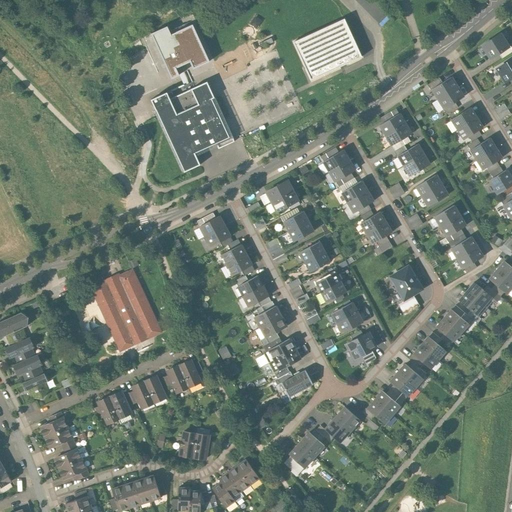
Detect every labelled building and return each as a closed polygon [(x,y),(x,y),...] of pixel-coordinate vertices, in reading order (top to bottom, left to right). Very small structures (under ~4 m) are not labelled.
[(344,19),(293,42),(310,80),(361,57),(344,19)] [(167,26),(151,34),(171,79),(179,75),(176,68),(190,61),(193,69),(209,61),(192,24),(171,34),(167,26)] [(489,60),(510,48),(501,33),(480,46),(489,60)] [(505,83),(511,78),(511,58),(496,69),(505,83)] [(437,100),(458,87),(452,77),(431,90),(437,100)] [(183,85),(151,100),(155,110),(156,110),(184,171),(183,171),(184,172),(200,165),(195,153),(216,143),(218,149),(234,142),(223,118),(221,119),(212,99),(214,98),(207,82),(191,89),(186,91),(183,85)] [(443,110),(464,97),(458,87),(437,100),(443,110)] [(0,103),(0,127),(42,228),(70,217),(19,95),(0,103)] [(495,109),(501,119),(511,113),(505,103),(495,109)] [(457,130),(477,117),(471,107),(451,120),(457,130)] [(400,113),(379,126),(385,136),(406,123),(400,113)] [(463,140),(483,127),(477,117),(457,130),(463,140)] [(412,133),(406,123),(385,136),(391,146),(412,133)] [(476,160),(496,148),(490,138),(470,151),(476,160)] [(418,144),(397,156),(403,166),(424,154),(418,144)] [(482,170),(502,157),(496,148),(476,160),(482,170)] [(329,174),(350,162),(343,152),(323,164),(329,174)] [(430,164),(424,154),(403,166),(409,176),(430,164)] [(335,185),(356,172),(350,162),(329,174),(335,185)] [(497,195),(511,185),(511,177),(507,169),(488,181),(497,195)] [(437,174),(416,186),(422,196),(443,183),(437,174)] [(288,179),(265,191),(270,201),(293,190),(288,179)] [(348,204),(368,192),(362,181),(342,193),(348,204)] [(400,182),(389,187),(394,198),(405,192),(400,182)] [(449,194),(443,183),(422,196),(427,206),(449,194)] [(299,201),(293,190),(270,201),(276,212),(299,201)] [(354,214),(374,202),(368,192),(348,204),(354,214)] [(510,219),(511,218),(511,199),(502,206),(510,219)] [(440,229),(460,217),(454,207),(434,219),(440,229)] [(309,219),(304,210),(283,222),(288,231),(309,219)] [(367,234),(387,222),(381,211),(360,223),(367,234)] [(407,217),(412,228),(423,224),(418,213),(407,217)] [(201,226),(207,237),(227,227),(221,216),(201,226)] [(446,239),(466,227),(460,217),(440,229),(446,239)] [(309,219),(288,231),(293,241),(315,230),(309,219)] [(373,244),(393,232),(387,222),(367,234),(373,244)] [(207,237),(213,249),(233,238),(227,227),(207,237)] [(281,235),(284,244),(291,242),(288,233),(281,235)] [(460,259),(479,248),(474,238),(454,248),(460,259)] [(306,262),(327,251),(321,241),(301,252),(306,262)] [(225,266),(248,255),(243,245),(220,256),(225,266)] [(465,269),(485,258),(479,248),(460,259),(465,269)] [(311,272),(332,262),(327,251),(306,262),(311,272)] [(230,277),(253,266),(248,255),(225,266),(230,277)] [(511,267),(503,260),(496,270),(511,282),(511,267)] [(404,302),(424,290),(410,264),(389,276),(404,302)] [(132,269),(90,289),(120,352),(162,333),(132,269)] [(511,288),(511,282),(496,270),(488,279),(507,294),(511,288)] [(322,293),(342,283),(336,272),(316,283),(322,293)] [(243,297),(264,286),(258,276),(238,287),(243,297)] [(495,299),(471,282),(464,291),(488,308),(495,299)] [(327,303),(347,293),(342,283),(322,293),(327,303)] [(248,307),(269,297),(264,286),(243,297),(248,307)] [(488,308),(464,291),(457,301),(481,318),(488,308)] [(338,323),(358,312),(353,301),(332,312),(338,323)] [(259,329),(282,317),(277,307),(254,319),(259,329)] [(305,313),(309,324),(320,319),(315,308),(305,313)] [(470,324),(452,310),(445,319),(462,334),(470,324)] [(343,333),(364,322),(358,312),(338,323),(343,333)] [(19,314),(0,322),(0,337),(4,335),(22,328),(24,327),(25,319),(19,314)] [(264,340),(288,328),(282,317),(259,329),(264,340)] [(462,334),(445,319),(438,329),(455,343),(462,334)] [(27,339),(22,328),(4,335),(9,347),(27,339)] [(379,347),(370,331),(346,343),(355,359),(379,347)] [(448,351),(430,337),(423,346),(440,360),(448,351)] [(33,347),(29,338),(27,339),(9,347),(4,349),(9,358),(13,356),(31,348),(33,347)] [(269,365),(297,349),(292,339),(263,355),(269,365)] [(226,346),(219,350),(224,359),(231,356),(226,346)] [(440,360),(423,346),(415,355),(433,369),(440,360)] [(35,356),(31,348),(13,356),(17,365),(35,356)] [(274,375),(303,359),(297,349),(269,365),(274,375)] [(41,364),(37,356),(35,356),(17,365),(13,366),(17,375),(21,373),(39,365),(41,364)] [(190,360),(177,366),(188,389),(200,383),(199,379),(192,365),(190,360)] [(198,362),(192,365),(199,379),(205,377),(198,362)] [(424,377),(406,362),(398,372),(416,387),(424,377)] [(43,374),(39,365),(21,373),(25,382),(43,374)] [(175,394),(188,389),(177,366),(165,371),(167,376),(172,386),(175,394)] [(289,398),(314,385),(306,369),(281,383),(289,398)] [(416,387),(398,372),(390,381),(408,396),(416,387)] [(48,381),(44,374),(43,374),(25,382),(22,383),(26,391),(27,390),(45,382),(48,381)] [(155,376),(143,381),(153,404),(165,399),(162,391),(157,381),(155,376)] [(167,376),(157,381),(162,391),(172,386),(167,376)] [(73,385),(70,378),(60,382),(63,389),(73,385)] [(141,410),(153,404),(143,381),(130,387),(132,391),(137,402),(141,410)] [(48,390),(45,382),(27,390),(31,398),(41,400),(48,390)] [(382,390),(374,399),(393,415),(400,406),(382,390)] [(120,391),(108,397),(118,420),(131,414),(127,407),(122,396),(120,391)] [(132,391),(122,396),(127,407),(137,402),(132,391)] [(105,426),(118,420),(108,397),(95,403),(97,407),(102,418),(105,426)] [(374,399),(367,407),(386,423),(393,415),(374,399)] [(98,420),(102,418),(97,407),(93,409),(98,420)] [(336,418),(351,431),(361,420),(346,407),(336,418)] [(39,428),(44,439),(67,429),(62,418),(39,428)] [(336,418),(326,429),(341,443),(351,431),(336,418)] [(71,439),(67,429),(44,439),(49,449),(60,444),(71,439)] [(178,457),(191,459),(195,434),(182,432),(178,457)] [(310,432),(301,443),(316,457),(325,446),(310,432)] [(208,436),(195,434),(191,459),(204,461),(205,454),(207,442),(208,436)] [(76,449),(71,439),(60,444),(65,454),(76,449)] [(214,443),(207,442),(205,454),(212,455),(214,443)] [(301,443),(290,454),(300,463),(291,472),(297,477),(316,457),(301,443)] [(53,460),(58,470),(81,460),(76,449),(65,454),(53,460)] [(85,470),(81,460),(58,470),(63,481),(75,475),(85,470)] [(246,460),(237,466),(250,485),(259,478),(246,460)] [(237,466),(228,473),(241,491),(250,485),(237,466)] [(88,477),(85,470),(75,475),(77,480),(88,477)] [(11,482),(5,472),(0,474),(0,487),(10,482),(11,482)] [(232,497),(241,491),(228,473),(219,479),(221,482),(232,497)] [(153,476),(143,480),(150,501),(161,498),(160,495),(156,485),(153,476)] [(143,480),(133,483),(140,504),(150,501),(143,480)] [(0,491),(1,493),(12,487),(10,482),(0,487),(0,491)] [(235,501),(232,497),(221,482),(212,489),(225,507),(235,501)] [(133,483),(123,486),(130,508),(140,504),(133,483)] [(162,483),(156,485),(160,495),(166,493),(162,483)] [(119,511),(130,508),(123,486),(112,490),(115,499),(119,509),(119,511)] [(178,511),(189,511),(189,491),(189,489),(178,488),(178,500),(178,511)] [(75,495),(76,500),(87,497),(86,491),(75,495)] [(199,511),(200,491),(189,491),(189,511),(199,511)] [(204,504),(210,503),(208,497),(207,492),(201,493),(204,504)] [(214,495),(208,497),(210,503),(212,508),(218,507),(214,495)] [(65,504),(67,511),(76,511),(91,507),(87,497),(76,500),(65,504)] [(109,501),(113,511),(119,509),(115,499),(109,501)] [(272,508),(275,511),(284,511),(288,509),(281,501),(272,508)]
